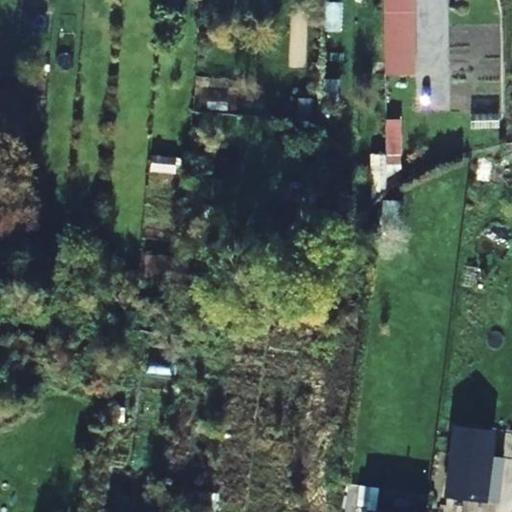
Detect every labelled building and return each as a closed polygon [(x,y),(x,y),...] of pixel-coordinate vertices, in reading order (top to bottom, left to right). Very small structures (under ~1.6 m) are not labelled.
[(382,0),(382,8),(409,8),(408,0),(382,0)] [(382,8),(383,31),(409,29),(409,8),(382,8)] [(383,75),(409,75),(409,29),(383,31),(383,75)] [(399,164),(401,121),(387,120),(385,163),(399,164)] [(381,230),(400,230),(400,201),(381,201),(381,230)] [(188,504),(209,506),(208,511),(246,511),(262,350),(229,347),(215,492),(189,490),(188,504)] [(490,437),(454,432),(446,499),(496,506),(501,463),(487,462),(490,437)]
